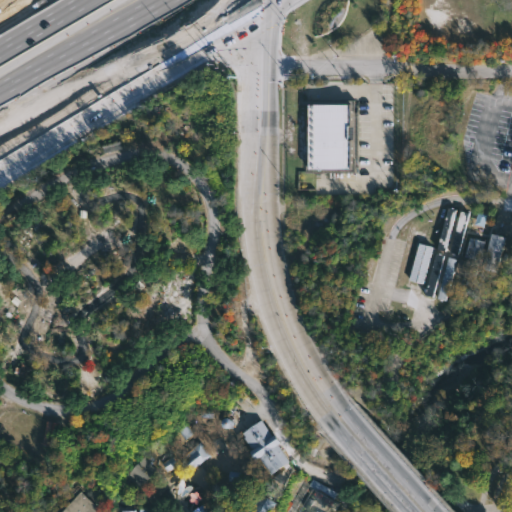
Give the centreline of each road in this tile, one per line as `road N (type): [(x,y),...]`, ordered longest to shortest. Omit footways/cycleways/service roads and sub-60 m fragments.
road 1 (secondary): [(246,13),(248,203),(263,306),(281,350),(334,427)]
road 2 (secondary): [(344,411),(297,341),(270,248),(268,4)]
road 3 (residential): [(247,67),(511,73)]
road 4 (motorway): [(0,121),(207,0)]
road 5 (motorway): [(117,93),(246,13)]
road 6 (motorway): [(0,166),(117,93)]
road 7 (secondary): [(436,511),(344,411)]
